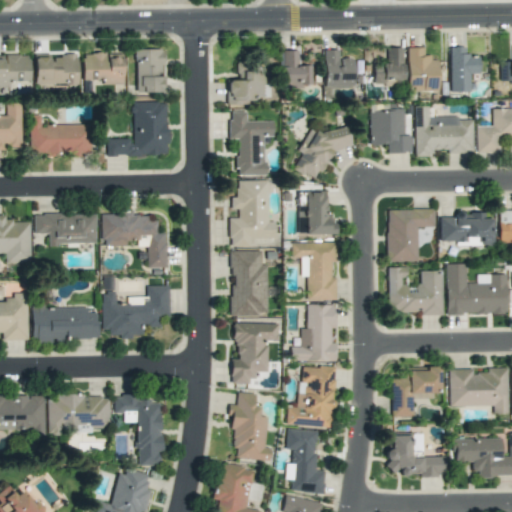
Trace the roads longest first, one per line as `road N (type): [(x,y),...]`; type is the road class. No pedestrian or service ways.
road 1 (residential): [(0,26),(511,16)]
road 2 (residential): [(198,22),(202,387),(181,511)]
road 3 (residential): [(361,181),(362,397),(347,511)]
road 4 (residential): [(202,361),(0,363)]
road 5 (residential): [(199,182),(0,184)]
road 6 (residential): [(351,495),(394,505),(511,503)]
road 7 (residential): [(511,179),(361,181)]
road 8 (residential): [(362,341),(511,340)]
